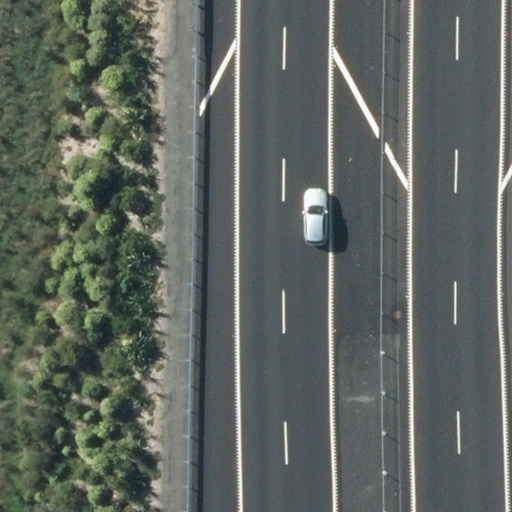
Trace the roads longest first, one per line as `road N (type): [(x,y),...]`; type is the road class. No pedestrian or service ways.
road 1 (motorway): [(294,511),(282,148),(288,0)]
road 2 (motorway): [(463,0),(457,173),(468,511)]
